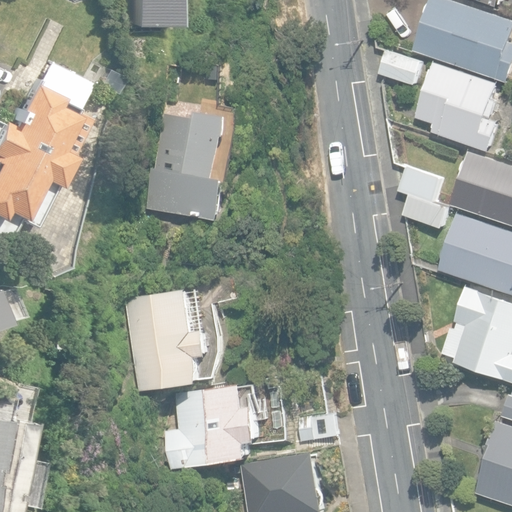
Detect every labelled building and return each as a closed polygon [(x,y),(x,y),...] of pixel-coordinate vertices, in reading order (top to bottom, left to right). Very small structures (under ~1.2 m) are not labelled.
[(125,0),(128,31),(181,27),(181,0),(125,0)] [(509,81),(511,73),(511,41),(511,39),(511,18),(458,0),(432,0),(416,49),(509,81)] [(173,45),(174,56),(192,54),(191,44),(173,45)] [(428,59),(389,48),(382,74),(420,86),(428,59)] [(76,110),(90,81),(47,60),(36,83),(31,81),(18,106),(15,105),(8,119),(3,116),(0,121),(0,238),(5,241),(18,216),(34,224),(55,184),(58,185),(73,155),(70,153),(89,116),(76,110)] [(435,131),(492,150),(502,121),(490,117),(501,82),(438,62),(420,117),(438,122),(435,131)] [(184,79),(185,66),(172,66),(172,79),(184,79)] [(151,207),(223,218),(229,177),(218,175),(226,122),(166,112),(151,207)] [(511,162),(472,149),(454,203),(511,221),(511,162)] [(401,189),(412,193),(437,201),(445,177),(410,165),(409,165),(401,189)] [(437,201),(412,193),(406,214),(445,227),(452,206),(437,201)] [(442,268),(511,291),(511,229),(461,213),(460,212),(442,268)] [(457,361),(511,378),(511,299),(469,285),(458,319),(458,320),(462,321),(459,328),(454,326),(446,351),(459,356),(457,361)] [(129,297),(142,391),(206,382),(202,356),(214,354),(210,328),(198,330),(192,288),(129,297)] [(0,325),(10,322),(0,296),(0,325)] [(58,321),(59,346),(76,346),(75,320),(58,321)] [(170,429),(176,468),(259,455),(256,441),(266,439),(260,403),(250,404),(247,381),(178,392),(184,427),(170,429)] [(0,511),(19,511),(22,499),(20,498),(21,493),(24,493),(36,421),(0,414),(0,511)] [(301,419),(304,440),(338,435),(336,414),(301,419)] [(480,491),(511,501),(511,422),(501,419),(486,464),(489,465),(480,491)] [(250,485),(254,511),(312,511),(327,510),(318,450),(246,462),(250,485)]
